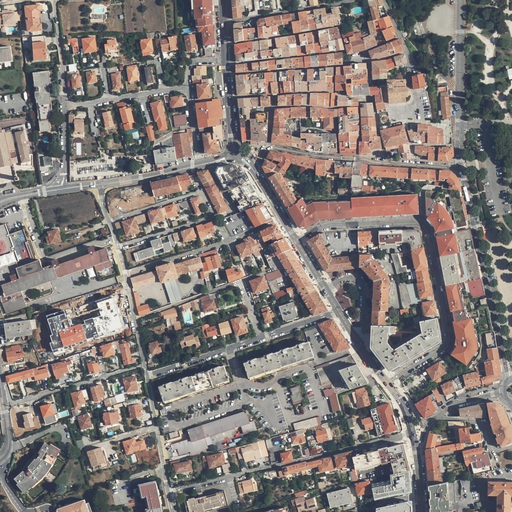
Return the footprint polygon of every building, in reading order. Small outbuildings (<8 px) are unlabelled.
[(192,0),(192,19),(193,19),(195,19),(196,27),(197,27),(211,26),(213,25),(212,12),(210,12),(210,4),(205,5),(205,0),(192,0)] [(40,5),(40,4),(24,6),(27,31),(42,29),(41,23),(40,23),(38,11),(40,11),(40,10),(40,5)] [(242,12),(241,6),(233,7),(234,18),(246,17),(245,11),(242,12)] [(380,19),(377,7),(376,6),(370,8),(371,13),(373,21),(378,19),(380,19)] [(340,24),(339,20),(336,11),(336,7),(335,7),(331,8),(333,14),(327,15),(326,8),(320,9),(323,27),(340,25),(340,24)] [(317,29),(323,27),(320,9),(314,11),(315,18),(317,29)] [(0,25),(4,25),(4,26),(9,26),(9,23),(15,23),(15,21),(20,20),(19,11),(14,12),(10,12),(10,11),(10,10),(2,11),(2,13),(0,12),(0,25)] [(302,12),(298,13),(300,21),(315,18),(314,11),(302,12)] [(298,13),(291,14),(292,22),(300,21),(298,13)] [(288,24),(292,23),(292,22),(291,14),(283,15),(281,16),(283,24),(288,24)] [(281,25),(283,24),(281,16),(273,17),(265,19),(267,26),(277,25),(281,25)] [(378,19),(379,23),(380,26),(382,31),(393,27),(388,16),(382,18),(380,19),(378,19)] [(310,30),(317,29),(315,18),(300,21),(302,32),(307,31),(310,30)] [(267,26),(265,19),(264,19),(260,20),(258,23),(258,27),(263,26),(267,26)] [(292,22),(292,23),(293,33),(297,32),(302,32),(300,21),(292,22)] [(373,34),(376,33),(375,28),(374,25),(373,21),(367,22),(368,25),(369,31),(370,33),(371,35),(373,34)] [(353,32),(354,33),(361,31),(358,24),(351,25),(353,32)] [(276,35),(279,35),(277,25),(267,26),(263,26),(264,37),(273,35),(276,35)] [(197,27),(198,32),(202,32),(204,48),(205,48),(210,48),(212,48),(215,47),(214,30),(213,30),(213,27),(211,27),(211,26),(197,27)] [(397,36),(393,27),(382,31),(384,37),(386,41),(397,36)] [(330,41),(335,40),(341,39),(338,28),(332,29),(328,30),(330,41)] [(323,31),(318,32),(320,43),(328,41),(330,41),(328,30),(327,30),(323,31)] [(369,31),(362,33),(367,49),(374,46),(377,45),(375,40),(373,34),(371,35),(370,33),(369,31)] [(354,34),(354,33),(353,32),(348,33),(343,34),(344,39),(349,38),(351,44),(353,53),(367,49),(362,33),(361,32),(354,34)] [(303,35),(299,35),(301,46),(306,45),(308,45),(306,34),(303,35)] [(195,35),(185,36),(188,52),(194,51),(194,48),(197,48),(195,35)] [(45,41),(44,36),(32,36),(34,59),(47,58),(45,41)] [(161,40),(160,38),(156,39),(157,47),(162,46),(163,52),(173,50),(178,49),(176,36),(168,37),(169,39),(161,40)] [(291,36),(288,37),(289,42),(289,48),(296,47),(295,36),(291,36)] [(289,42),(288,37),(282,38),(275,39),(277,49),(281,49),(289,48),(289,42)] [(71,39),(72,43),(73,47),(74,54),(79,53),(78,47),(80,46),(79,38),(76,39),(76,38),(71,39)] [(81,38),(79,38),(80,46),(83,46),(82,41),(83,41),(85,52),(97,50),(95,38),(83,39),(83,40),(82,40),(81,38)] [(153,51),(151,38),(148,39),(141,40),(143,52),(153,51)] [(335,40),(336,50),(343,49),(341,39),(335,40)] [(401,39),(392,43),(395,53),(404,51),(401,39)] [(108,41),(109,44),(105,45),(107,53),(111,52),(111,50),(117,49),(115,40),(108,41)] [(269,46),(268,40),(264,40),(259,41),(260,51),(268,50),(273,50),(274,50),(273,46),(272,46),(269,46)] [(328,41),(329,51),(336,50),(335,40),(330,41),(328,41)] [(260,51),(259,41),(256,42),(252,42),(253,52),(254,52),(260,51)] [(320,43),(322,52),(329,51),(328,41),(320,43)] [(235,48),(236,55),(245,54),(253,52),(252,42),(247,43),(235,45),(235,48)] [(317,53),(322,52),(320,43),(314,44),(313,44),(315,53),(317,53)] [(391,43),(386,45),(390,55),(395,53),(392,43),(391,43)] [(308,54),(315,53),(313,44),(308,45),(306,45),(306,54),(308,54)] [(296,47),(297,55),(306,54),(306,45),(301,46),(296,47)] [(386,45),(375,49),(378,58),(385,57),(390,55),(386,45)] [(12,57),(11,46),(0,47),(0,61),(1,62),(5,61),(5,59),(12,58),(12,57)] [(283,56),(289,56),(289,48),(281,49),(281,57),(283,56)] [(372,58),(378,58),(375,49),(369,51),(372,58)] [(245,61),(254,60),(254,52),(253,52),(245,54),(245,61)] [(236,58),(236,62),(245,61),(245,54),(236,55),(236,58)] [(318,66),(328,65),(328,55),(318,56),(318,66)] [(397,66),(404,63),(406,62),(405,55),(394,58),(397,66)] [(387,69),(397,66),(394,58),(386,61),(387,69)] [(277,69),(285,68),(285,60),(277,61),(277,69)] [(387,70),(387,69),(386,61),(386,60),(372,62),(373,70),(387,70)] [(268,62),(268,70),(277,69),(277,61),(268,62)] [(260,70),(268,70),(268,62),(260,63),(260,70)] [(252,63),(253,71),(260,70),(260,63),(252,63)] [(195,69),(195,74),(207,73),(206,66),(197,66),(197,68),(195,69)] [(136,67),(128,68),(130,81),(134,81),(134,80),(138,79),(136,67)] [(148,85),(154,84),(151,67),(145,68),(148,85)] [(345,75),(344,67),(336,68),(336,75),(345,75)] [(346,74),(352,74),(352,70),(351,67),(344,67),(345,75),(346,75),(346,74)] [(334,68),(325,68),(326,76),(333,76),(334,68)] [(50,70),(33,72),(36,98),(37,99),(41,131),(51,130),(50,119),(52,119),(51,110),(53,110),(49,86),(52,86),(50,70)] [(88,83),(97,82),(95,72),(90,72),(89,71),(87,72),(87,73),(88,83)] [(119,88),(122,87),(119,73),(112,75),(114,90),(119,89),(119,88)] [(265,83),(271,82),(277,82),(277,81),(276,73),(265,74),(265,83)] [(73,88),(81,87),(80,79),(81,79),(81,76),(80,76),(79,74),(76,74),(72,75),(73,88)] [(426,87),(423,74),(421,74),(413,76),(414,89),(426,87)] [(244,75),(236,76),(237,82),(237,85),(245,85),(244,75)] [(336,75),(336,83),(346,84),(346,83),(346,79),(346,75),(345,75),(336,75)] [(195,85),(195,87),(196,87),(197,87),(198,93),(194,93),(195,99),(210,97),(209,79),(202,80),(193,80),(193,85),(195,85)] [(396,79),(387,80),(387,83),(389,103),(406,102),(406,97),(408,97),(408,96),(409,96),(410,95),(411,94),(412,92),(411,90),(410,89),(408,88),(408,87),(407,83),(407,79),(396,80),(396,79)] [(314,91),(326,90),(326,84),(326,80),(320,80),(314,81),(310,81),(310,91),(314,91)] [(289,92),(291,92),(290,81),(288,81),(283,81),(285,92),(289,92)] [(301,91),(310,91),(310,81),(308,81),(301,82),(301,91)] [(368,83),(361,83),(361,86),(352,86),(353,97),(369,95),(369,87),(368,83)] [(259,94),(260,94),(259,84),(252,84),(252,95),(259,94)] [(237,85),(238,96),(246,95),(246,85),(245,85),(237,85)] [(442,110),(443,124),(451,125),(451,120),(448,86),(437,87),(439,111),(442,110)] [(303,94),(294,95),(294,105),(302,104),(303,94)] [(302,104),(310,104),(310,94),(303,94),(302,104)] [(375,99),(376,104),(383,103),(382,100),(382,99),(381,94),(378,94),(375,95),(375,99)] [(169,98),(168,95),(164,95),(166,103),(170,101),(171,107),(183,105),(181,96),(169,98)] [(294,95),(286,95),(286,105),(294,105),(294,95)] [(340,97),(338,95),(337,106),(349,106),(349,100),(349,99),(340,97)] [(253,107),(261,107),(261,97),(252,98),(253,107)] [(270,97),(261,97),(261,107),(270,106),(270,97)] [(250,107),(253,107),(252,98),(244,98),(245,107),(239,107),(240,120),(241,128),(251,128),(250,119),(250,113),(250,107)] [(214,113),(220,112),(220,111),(220,107),(219,99),(213,99),(213,101),(198,103),(199,108),(196,109),(199,128),(202,128),(207,127),(210,127),(216,126),(218,126),(218,119),(218,118),(215,118),(214,113)] [(160,101),(151,104),(156,121),(157,120),(160,130),(167,128),(164,118),(165,118),(160,101)] [(362,118),(374,117),(374,114),(372,103),(361,104),(362,118)] [(376,104),(377,111),(386,109),(384,103),(384,104),(383,103),(376,104)] [(134,122),(130,108),(127,109),(126,107),(120,109),(124,123),(129,121),(130,123),(134,122)] [(286,118),(291,118),(291,111),(291,108),(289,108),(282,109),(285,116),(286,118)] [(291,118),(300,117),(306,117),(306,108),(291,108),(291,111),(291,118)] [(311,117),(313,117),(321,117),(322,109),(320,109),(311,108),(311,117)] [(343,108),(338,109),(338,117),(348,116),(348,115),(347,108),(346,108),(343,108)] [(284,124),(285,116),(282,109),(275,109),(273,134),(272,143),(292,146),(293,137),(292,137),(292,136),(291,136),(292,132),(290,127),(289,124),(284,124)] [(321,117),(324,117),(335,117),(334,109),(332,109),(328,109),(322,109),(321,117)] [(106,128),(114,126),(110,111),(103,113),(105,122),(105,123),(106,128)] [(256,119),(250,119),(251,128),(251,140),(251,144),(257,144),(257,140),(267,141),(268,112),(256,113),(256,119)] [(180,126),(180,130),(187,129),(187,125),(186,114),(174,116),(175,127),(180,126)] [(338,117),(339,130),(339,134),(349,132),(349,131),(349,125),(348,119),(348,116),(338,117)] [(75,132),(80,132),(84,132),(84,117),(74,117),(74,122),(75,122),(75,132)] [(296,121),(296,124),(296,126),(297,133),(301,133),(300,117),(291,118),(292,122),(296,121)] [(324,117),(324,129),(335,130),(335,117),(324,117)] [(362,118),(362,126),(375,127),(374,117),(362,118)] [(155,140),(154,125),(146,126),(147,132),(149,132),(150,140),(155,140)] [(402,150),(403,158),(411,158),(410,149),(403,125),(381,131),(385,147),(404,143),(405,150),(402,150)] [(416,129),(415,125),(411,125),(411,131),(409,131),(411,140),(415,140),(414,143),(421,143),(421,133),(418,132),(418,129),(416,129)] [(213,127),(213,133),(212,133),(213,141),(219,140),(219,142),(223,141),(222,132),(222,126),(218,126),(216,126),(217,127),(213,127)] [(0,169),(13,167),(13,165),(17,164),(16,153),(19,153),(22,163),(32,163),(24,132),(16,134),(12,135),(12,132),(7,133),(6,131),(2,131),(2,129),(0,128),(0,169)] [(241,131),(242,140),(251,140),(251,128),(241,128),(241,131)] [(189,143),(193,142),(191,129),(187,129),(180,130),(173,131),(157,140),(155,141),(153,154),(153,164),(177,160),(176,158),(191,156),(189,143)] [(372,143),(369,143),(370,149),(381,147),(379,137),(377,130),(376,130),(376,131),(377,137),(370,136),(369,141),(372,141),(372,143)] [(206,153),(208,154),(220,151),(220,147),(219,147),(219,142),(219,140),(213,141),(212,133),(211,133),(210,131),(209,131),(209,133),(209,134),(204,134),(206,153)] [(313,134),(309,134),(301,134),(301,138),(301,139),(306,138),(306,140),(307,142),(314,142),(313,134)] [(322,134),(313,134),(314,142),(322,142),(322,134)] [(301,138),(293,137),(292,146),(301,149),(301,148),(301,141),(301,139),(301,138)] [(322,142),(314,142),(314,152),(322,152),(322,142)] [(356,154),(356,148),(350,148),(350,143),(349,142),(339,142),(340,154),(356,154)] [(371,152),(370,149),(369,143),(369,142),(363,142),(360,142),(360,153),(360,154),(371,152)] [(420,155),(428,156),(429,147),(428,147),(428,146),(415,146),(415,152),(420,155)] [(453,147),(439,148),(438,161),(448,161),(453,156),(453,147)] [(270,152),(267,158),(281,161),(283,153),(282,153),(270,152)] [(281,163),(278,165),(286,171),(291,163),(292,163),(295,156),(283,153),(281,161),(281,163)] [(53,161),(58,160),(58,154),(40,157),(42,171),(50,170),(49,165),(53,164),(53,161)] [(310,158),(295,156),(292,163),(292,165),(294,166),(295,164),(305,167),(305,168),(311,170),(311,168),(309,168),(310,158)] [(266,160),(263,167),(272,171),(277,166),(275,164),(266,160)] [(325,161),(316,160),(316,170),(316,174),(325,176),(325,172),(325,161)] [(325,172),(327,173),(335,173),(335,161),(325,161),(325,172)] [(354,162),(341,161),(340,174),(339,177),(352,178),(352,174),(353,174),(354,162)] [(362,164),(354,162),(353,174),(360,175),(362,164)] [(272,171),(277,173),(283,175),(286,171),(278,165),(277,166),(272,171)] [(370,176),(387,177),(388,168),(371,166),(370,176)] [(223,181),(238,172),(236,170),(235,167),(232,167),(218,169),(217,170),(223,181)] [(263,167),(269,178),(277,173),(272,171),(263,167)] [(387,177),(397,178),(397,168),(388,168),(387,177)] [(397,178),(411,179),(412,169),(397,168),(397,178)] [(411,179),(428,180),(428,170),(412,169),(411,179)] [(428,180),(439,180),(439,171),(428,170),(428,180)] [(208,171),(198,173),(200,177),(202,182),(203,184),(212,179),(208,171)] [(445,179),(449,179),(454,174),(451,172),(439,171),(439,180),(444,181),(445,179)] [(290,181),(306,187),(307,184),(283,175),(277,173),(269,178),(280,195),(288,208),(290,207),(298,202),(287,185),(288,184),(287,182),(290,181)] [(352,174),(352,178),(352,182),(351,188),(355,188),(362,187),(362,181),(362,176),(360,175),(353,174),(352,174)] [(450,184),(450,187),(449,189),(454,190),(461,192),(458,179),(454,174),(449,179),(446,181),(450,184)] [(180,188),(186,186),(192,185),(189,179),(188,176),(188,175),(177,177),(177,178),(180,188)] [(256,198),(241,176),(225,186),(232,199),(234,197),(237,201),(238,199),(242,205),(249,203),(256,198)] [(154,196),(181,190),(180,188),(177,178),(151,184),(153,192),(154,196)] [(218,190),(212,179),(203,184),(207,190),(209,194),(218,190)] [(371,181),(362,181),(362,187),(363,194),(371,193),(371,181)] [(144,193),(153,192),(151,184),(142,185),(144,193)] [(425,190),(426,218),(427,218),(428,219),(430,221),(432,224),(434,228),(435,233),(455,228),(464,227),(462,219),(466,219),(465,213),(464,212),(464,211),(463,211),(463,210),(462,209),(462,208),(462,207),(462,206),(463,206),(462,200),(463,200),(461,192),(454,190),(449,189),(444,188),(443,193),(425,190)] [(128,202),(138,199),(135,189),(125,192),(128,202)] [(228,209),(218,190),(209,194),(214,204),(219,213),(228,209)] [(197,204),(201,202),(201,201),(199,197),(186,201),(191,213),(195,211),(196,214),(200,212),(197,204)] [(347,215),(347,201),(342,201),(342,200),(337,200),(331,200),(331,202),(327,202),(327,201),(316,201),(307,207),(302,198),(298,202),(290,207),(300,225),(305,225),(318,217),(319,219),(320,218),(322,217),(322,216),(337,215),(337,214),(340,214),(340,215),(347,215)] [(380,198),(372,198),(372,202),(366,202),(367,215),(372,215),(376,215),(376,212),(381,211),(380,198)] [(470,226),(463,200),(462,200),(463,206),(462,206),(462,207),(462,208),(462,209),(463,210),(463,211),(464,211),(464,212),(465,213),(466,219),(462,219),(464,227),(470,226)] [(177,204),(174,205),(177,213),(184,211),(181,202),(177,204)] [(411,202),(396,203),(396,210),(398,210),(398,216),(409,215),(409,212),(412,212),(411,202)] [(264,206),(263,204),(253,208),(222,219),(232,237),(272,220),(264,206)] [(177,213),(174,205),(165,208),(168,218),(177,215),(177,213)] [(300,225),(290,207),(288,208),(295,220),(299,227),(305,227),(319,219),(318,217),(305,225),(300,225)] [(152,223),(165,219),(162,209),(149,213),(152,223)] [(141,217),(134,219),(135,222),(138,221),(139,225),(143,224),(141,217)] [(138,232),(134,219),(123,222),(127,235),(138,232)] [(216,231),(213,222),(197,228),(200,237),(216,231)] [(0,286),(2,286),(20,279),(17,268),(19,268),(32,263),(25,243),(27,242),(22,230),(9,235),(5,224),(0,225),(0,286)] [(262,248),(283,238),(280,232),(276,226),(268,229),(255,234),(262,248)] [(196,237),(193,228),(182,231),(184,240),(196,237)] [(48,244),(61,241),(58,229),(48,232),(49,237),(47,238),(48,244)] [(460,252),(474,250),(470,229),(456,232),(460,252)] [(379,243),(402,242),(401,230),(379,231),(379,243)] [(412,249),(411,250),(423,246),(420,232),(416,230),(401,230),(402,242),(405,242),(408,242),(411,244),(412,249)] [(377,231),(368,232),(368,241),(368,243),(378,243),(377,231)] [(180,232),(173,234),(175,241),(176,242),(181,240),(181,238),(182,238),(180,232)] [(311,248),(314,252),(323,246),(328,243),(324,232),(313,239),(308,242),(311,248)] [(368,232),(358,232),(359,242),(368,241),(368,232)] [(460,252),(456,232),(436,236),(439,252),(440,252),(441,257),(455,254),(460,252)] [(173,234),(151,241),(153,247),(133,253),(136,262),(173,251),(172,246),(176,245),(176,242),(175,241),(173,234)] [(256,257),(265,254),(262,249),(262,248),(255,234),(248,238),(256,257)] [(287,245),(283,238),(262,248),(262,249),(265,254),(267,259),(290,249),(287,245)] [(249,242),(237,246),(241,256),(252,252),(249,242)] [(332,259),(323,246),(314,252),(326,271),(359,267),(359,256),(332,259)] [(411,251),(415,271),(428,269),(423,246),(411,250),(411,251)] [(43,271),(40,272),(44,283),(69,274),(94,266),(96,272),(113,266),(107,249),(95,253),(94,247),(88,249),(90,255),(59,265),(57,260),(52,262),(54,268),(43,271)] [(221,267),(216,249),(199,255),(200,258),(200,260),(211,256),(214,268),(221,267)] [(308,279),(290,249),(267,259),(272,268),(273,272),(268,274),(266,274),(267,278),(276,302),(293,297),(302,295),(303,297),(315,290),(308,279)] [(464,282),(468,281),(480,279),(474,250),(460,252),(455,254),(460,278),(463,278),(464,282)] [(402,267),(399,258),(398,254),(391,254),(397,274),(407,272),(406,267),(402,267)] [(440,257),(445,286),(458,283),(464,282),(463,278),(460,278),(455,254),(441,257),(440,257)] [(374,281),(374,285),(373,311),(385,311),(388,311),(390,281),(389,281),(389,277),(387,276),(390,273),(385,267),(383,269),(374,259),(372,261),(371,260),(371,255),(359,255),(359,256),(359,267),(361,267),(374,281)] [(211,269),(214,268),(211,256),(200,260),(201,263),(203,271),(204,274),(211,272),(211,269)] [(174,265),(173,263),(157,268),(158,270),(132,278),(135,288),(161,280),(161,282),(177,277),(177,275),(200,268),(201,272),(203,271),(201,263),(200,260),(200,258),(174,265)] [(21,291),(44,283),(40,272),(43,271),(39,260),(32,263),(19,268),(17,268),(20,279),(2,286),(4,293),(4,295),(0,295),(0,296),(6,314),(27,307),(21,291)] [(234,266),(232,261),(224,263),(225,269),(234,266)] [(234,268),(226,270),(229,281),(243,277),(241,271),(235,273),(234,268)] [(430,281),(428,269),(415,271),(417,282),(418,283),(430,281)] [(264,277),(251,282),(255,293),(268,288),(264,277)] [(181,300),(175,279),(164,282),(170,303),(181,300)] [(472,298),(484,295),(480,279),(468,281),(472,298)] [(416,283),(419,299),(433,296),(430,281),(418,283),(416,283)] [(420,303),(419,299),(416,283),(407,285),(407,287),(412,304),(420,303)] [(459,292),(458,283),(445,286),(451,315),(464,313),(462,305),(463,304),(461,291),(459,292)] [(399,288),(403,309),(408,308),(410,308),(412,304),(407,287),(399,288)] [(303,298),(314,316),(323,312),(327,311),(327,310),(322,301),(315,290),(303,297),(303,298)] [(210,301),(209,295),(201,298),(192,301),(193,306),(194,311),(200,309),(200,311),(204,310),(205,312),(216,309),(214,300),(210,301)] [(73,305),(85,301),(84,297),(71,301),(73,305)] [(110,311),(110,314),(119,311),(117,304),(114,305),(112,298),(100,302),(99,299),(91,302),(92,304),(90,305),(95,319),(100,318),(99,314),(110,311)] [(192,301),(183,304),(184,308),(184,309),(193,306),(192,301)] [(437,313),(434,301),(422,304),(424,316),(437,313)] [(297,315),(293,303),(280,307),(284,319),(297,315)] [(140,305),(137,306),(138,311),(139,315),(147,313),(150,312),(147,305),(141,307),(140,305)] [(177,316),(175,307),(159,313),(160,317),(164,316),(165,319),(170,318),(172,324),(174,323),(175,329),(181,328),(179,321),(176,322),(174,316),(177,316)] [(274,316),(272,310),(269,311),(268,307),(262,309),(266,322),(272,320),(271,318),(274,316)] [(489,307),(481,308),(484,334),(495,332),(489,307)] [(385,326),(385,311),(373,311),(372,326),(385,326)] [(237,335),(248,331),(243,317),(232,320),(237,335)] [(333,319),(319,324),(324,332),(336,352),(350,347),(342,334),(333,319)] [(389,334),(390,334),(395,334),(395,327),(385,326),(372,326),(371,349),(389,372),(441,340),(437,319),(420,322),(419,322),(422,333),(394,350),(393,348),(392,349),(387,343),(387,334),(389,333),(389,334)] [(5,324),(7,338),(22,336),(23,337),(23,338),(24,339),(25,340),(27,340),(29,339),(29,337),(29,335),(32,334),(31,329),(36,329),(35,320),(5,324)] [(221,335),(232,332),(228,321),(219,324),(219,325),(220,329),(221,335)] [(389,340),(390,334),(389,334),(389,333),(387,334),(387,343),(392,349),(393,348),(394,350),(422,333),(419,322),(416,322),(417,331),(394,345),(389,340)] [(206,329),(203,330),(204,338),(208,336),(208,337),(217,334),(216,330),(216,326),(206,328),(206,329)] [(61,330),(63,337),(71,335),(70,328),(61,330)] [(484,334),(486,349),(497,348),(495,332),(484,334)] [(81,345),(89,342),(87,335),(79,338),(81,345)] [(194,337),(193,335),(192,335),(179,339),(182,349),(188,347),(187,345),(194,344),(195,343),(200,342),(198,336),(194,337)] [(121,349),(123,355),(130,353),(128,343),(120,345),(119,341),(115,342),(117,350),(121,349)] [(111,342),(95,348),(96,351),(100,349),(100,352),(103,351),(105,357),(114,354),(113,348),(115,348),(114,345),(113,345),(112,342),(111,342)] [(159,342),(150,345),(152,354),(162,351),(159,342)] [(313,356),(309,342),(245,363),(249,377),(274,369),(313,356)] [(25,362),(23,353),(16,354),(15,351),(20,350),(19,345),(5,348),(8,362),(17,361),(17,363),(25,362)] [(485,355),(484,361),(485,370),(486,377),(501,372),(497,348),(486,349),(485,355)] [(132,362),(130,353),(123,355),(124,364),(132,362)] [(48,355),(41,358),(43,363),(50,361),(48,355)] [(327,396),(330,396),(336,393),(368,383),(351,355),(316,367),(327,396)] [(56,375),(63,373),(68,372),(66,365),(72,364),(71,361),(66,363),(65,359),(59,361),(60,363),(49,366),(51,374),(54,374),(55,376),(56,375)] [(446,373),(440,362),(426,370),(433,381),(435,379),(436,380),(438,381),(439,381),(441,380),(441,379),(441,378),(441,376),(446,373)] [(87,363),(88,367),(90,373),(99,371),(97,363),(91,365),(91,363),(87,363)] [(228,380),(224,366),(204,372),(160,387),(165,401),(228,380)] [(47,368),(34,372),(35,376),(36,380),(49,376),(47,368)] [(23,379),(35,376),(34,372),(33,369),(21,372),(23,379)] [(464,388),(482,383),(481,378),(479,371),(477,371),(462,376),(460,376),(464,388)] [(8,383),(23,379),(21,372),(6,376),(8,383)] [(483,385),(499,380),(501,372),(486,377),(481,378),(482,383),(483,385)] [(135,376),(123,379),(124,383),(125,383),(127,392),(138,390),(137,381),(136,381),(135,376)] [(456,391),(457,395),(465,392),(464,388),(460,376),(441,385),(445,396),(456,391)] [(95,402),(105,398),(101,385),(91,388),(95,402)] [(302,401),(300,392),(301,391),(299,386),(291,388),(293,395),(292,395),(294,403),(302,401)] [(365,391),(364,387),(357,390),(358,393),(357,393),(359,403),(358,403),(358,407),(370,404),(367,391),(365,391)] [(438,402),(442,400),(436,387),(432,390),(434,393),(437,399),(438,402)] [(81,405),(85,404),(85,403),(84,398),(88,397),(86,390),(83,391),(82,390),(72,394),(76,408),(81,406),(81,405)] [(336,393),(330,396),(333,412),(341,411),(336,393)] [(434,393),(413,405),(414,409),(421,420),(437,410),(433,402),(437,399),(434,393)] [(506,413),(504,406),(504,405),(501,404),(497,402),(491,402),(488,402),(490,419),(491,423),(492,423),(493,425),(501,446),(503,445),(506,444),(511,441),(511,429),(508,414),(506,413)] [(379,415),(373,417),(376,427),(378,436),(398,430),(389,403),(377,407),(379,415)] [(485,403),(460,408),(461,416),(486,417),(487,418),(485,403)] [(41,407),(46,423),(46,424),(56,421),(51,404),(41,407)] [(142,415),(140,404),(129,407),(131,418),(142,415)] [(120,416),(119,416),(118,411),(109,413),(109,412),(104,413),(104,417),(103,417),(104,421),(105,421),(106,426),(119,423),(118,419),(120,418),(120,416)] [(193,438),(190,439),(172,445),(174,449),(178,448),(180,454),(191,451),(191,453),(203,449),(207,447),(207,445),(211,444),(209,436),(242,425),(245,433),(257,430),(254,420),(250,422),(246,411),(190,430),(193,438)] [(92,426),(88,412),(78,415),(82,429),(92,426)] [(294,424),(296,431),(305,428),(315,426),(322,424),(320,416),(305,420),(294,424)] [(366,430),(376,427),(373,417),(362,420),(363,424),(365,424),(366,430)] [(314,435),(307,437),(310,446),(318,443),(318,442),(329,439),(327,430),(327,428),(329,428),(328,423),(315,426),(318,436),(317,436),(317,438),(315,438),(314,435)] [(478,426),(469,427),(470,434),(480,432),(478,426)] [(459,428),(460,443),(462,442),(471,441),(470,434),(469,427),(459,428)] [(303,433),(306,432),(305,428),(296,431),(291,432),(294,442),(294,444),(298,443),(305,442),(303,433)] [(286,444),(294,442),(291,432),(283,434),(286,444)] [(477,440),(477,442),(480,442),(481,441),(480,432),(470,434),(471,441),(477,440)] [(426,448),(425,449),(435,447),(436,440),(438,434),(429,433),(426,448)] [(140,449),(138,442),(136,442),(135,439),(122,442),(123,445),(125,445),(127,454),(133,452),(133,451),(140,449)] [(240,447),(236,447),(239,459),(247,458),(248,460),(268,455),(264,440),(258,442),(259,447),(254,449),(253,446),(241,449),(240,447)] [(463,447),(462,442),(460,443),(440,446),(435,447),(425,449),(426,459),(437,457),(437,455),(437,453),(463,447)] [(32,466),(25,472),(23,471),(15,478),(24,489),(30,485),(40,476),(45,471),(54,457),(53,457),(57,450),(45,443),(39,453),(40,454),(38,458),(32,466)] [(360,455),(353,457),(356,469),(363,468),(364,468),(370,467),(374,466),(374,465),(391,461),(394,473),(406,471),(409,470),(402,444),(378,451),(378,450),(360,454),(360,455)] [(88,451),(90,455),(102,452),(101,447),(88,451)] [(466,466),(471,465),(469,455),(483,453),(482,448),(481,447),(462,451),(465,464),(466,464),(466,466)] [(281,451),(283,462),(293,460),(292,452),(285,453),(284,451),(281,451)] [(90,455),(93,467),(98,465),(106,463),(103,455),(102,452),(90,455)] [(353,464),(350,452),(335,456),(338,467),(342,467),(353,464)] [(488,452),(485,452),(483,453),(469,455),(471,465),(473,474),(492,470),(488,452)] [(208,457),(210,467),(224,464),(223,460),(225,459),(223,453),(208,457)] [(442,456),(437,457),(426,459),(427,470),(435,470),(436,473),(439,472),(439,469),(443,469),(442,456)] [(333,457),(313,462),(314,467),(314,468),(315,467),(316,473),(336,468),(333,457)] [(176,473),(192,469),(191,461),(175,465),(176,473)] [(306,469),(314,467),(313,462),(306,463),(306,462),(284,468),(286,475),(302,471),(303,475),(307,474),(306,469)] [(109,463),(106,463),(98,465),(93,467),(93,469),(94,471),(110,467),(109,463)] [(391,483),(372,487),(374,497),(406,491),(410,486),(409,470),(406,471),(394,473),(390,474),(391,483)] [(440,483),(439,472),(436,473),(435,470),(427,470),(427,474),(428,485),(440,483)] [(241,494),(255,490),(253,483),(252,479),(242,481),(242,482),(239,483),(241,494)] [(437,511),(450,510),(447,481),(446,481),(440,483),(428,485),(431,511),(437,511)] [(508,511),(509,511),(511,511),(511,501),(509,501),(509,493),(511,493),(511,483),(498,483),(498,481),(489,481),(489,494),(493,495),(493,493),(500,493),(499,511),(508,511)] [(372,494),(370,482),(356,484),(358,495),(366,493),(366,494),(372,494)] [(159,511),(157,499),(155,489),(154,486),(153,483),(139,486),(142,497),(147,496),(149,509),(146,510),(146,511),(159,511)] [(328,494),(331,506),(352,501),(349,489),(328,494)] [(209,509),(217,507),(216,506),(227,503),(224,491),(224,490),(215,492),(215,493),(206,495),(195,498),(195,497),(189,499),(189,500),(185,501),(188,511),(193,511),(194,511),(197,511),(205,509),(209,508),(209,509)] [(299,496),(299,498),(292,500),(293,506),(297,505),(298,508),(307,505),(308,509),(316,507),(314,498),(306,500),(305,496),(304,496),(304,495),(299,496)] [(89,511),(85,499),(58,508),(59,511),(89,511)] [(410,511),(410,503),(396,504),(397,511),(410,511)]
